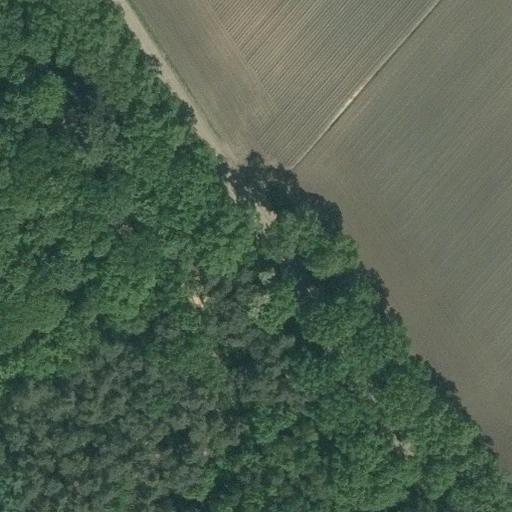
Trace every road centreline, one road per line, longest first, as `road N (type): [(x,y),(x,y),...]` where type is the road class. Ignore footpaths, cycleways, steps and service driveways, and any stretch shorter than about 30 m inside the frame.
road 1 (unclassified): [(445,511),(110,0)]
road 2 (track): [(263,233),(224,252),(163,301)]
